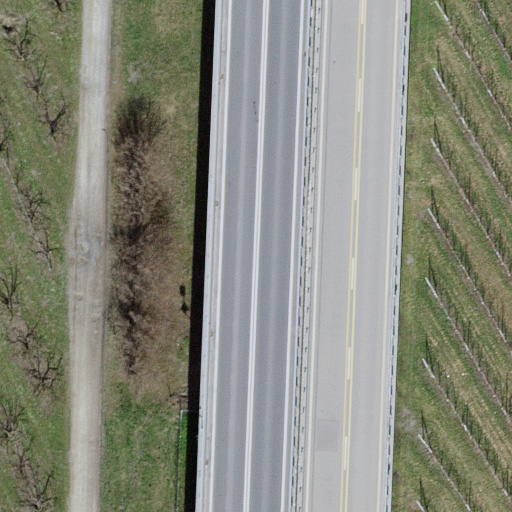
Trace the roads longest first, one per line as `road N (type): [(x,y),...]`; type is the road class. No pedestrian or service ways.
road 1 (primary): [(267,0),(247,511)]
road 2 (primary): [(343,511),(363,0)]
road 3 (track): [(85,511),(101,0)]
